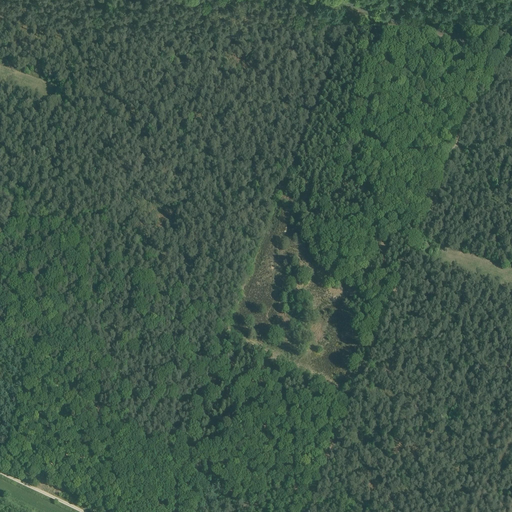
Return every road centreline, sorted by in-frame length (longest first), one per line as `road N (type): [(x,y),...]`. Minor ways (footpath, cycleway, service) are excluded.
road 1 (track): [(303,511),(423,239),(492,52)]
road 2 (track): [(0,340),(251,511)]
road 3 (track): [(0,252),(100,0)]
road 4 (track): [(492,52),(349,0)]
